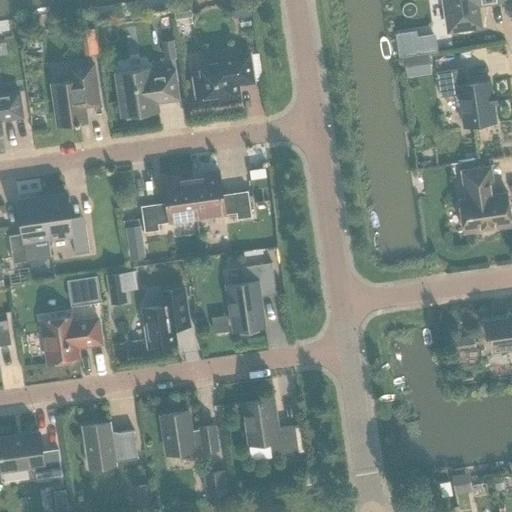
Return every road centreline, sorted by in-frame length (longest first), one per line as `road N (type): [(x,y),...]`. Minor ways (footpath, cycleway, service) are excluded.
road 1 (residential): [(0,404),(349,352)]
road 2 (residential): [(0,173),(318,125)]
road 3 (unclassified): [(343,305),(318,125)]
road 4 (residential): [(343,305),(511,280)]
road 5 (unclassified): [(373,511),(349,352)]
road 6 (unclassified): [(318,125),(301,0)]
